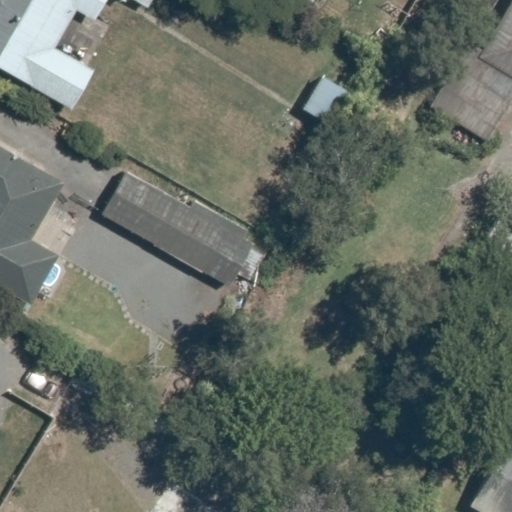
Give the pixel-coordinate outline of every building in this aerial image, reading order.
[(0,0),(0,70),(79,109),(102,63),(60,42),(76,11),(97,22),(108,0),(137,0),(154,8),(157,0),(0,0)] [(511,9),(483,57),(475,52),(441,107),(494,140),(511,110),(511,9)] [(67,186),(0,146),(0,285),(27,301),(70,228),(49,215),(67,186)] [(195,206),(128,170),(102,217),(224,283),(244,246),(219,232),(230,213),(199,197),(195,206)] [(511,195),(446,298),(497,331),(511,308),(511,195)] [(511,511),(511,431),(471,504),(485,511),(511,511)] [(244,480),(189,450),(155,511),(234,511),(229,509),(244,480)]
